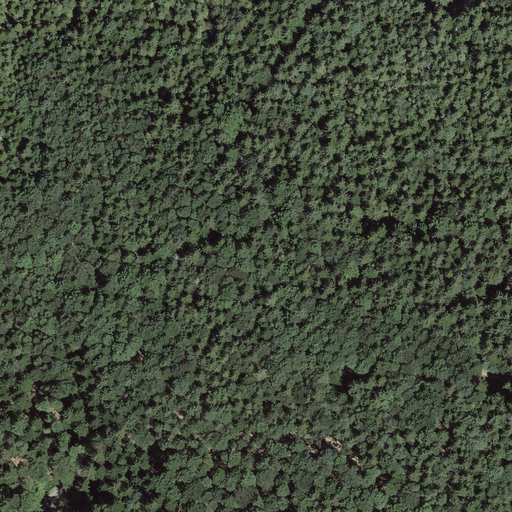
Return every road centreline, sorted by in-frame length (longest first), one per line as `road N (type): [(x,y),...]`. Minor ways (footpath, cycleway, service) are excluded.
road 1 (track): [(268,219),(417,225),(479,255),(511,282)]
road 2 (track): [(268,219),(235,137),(315,13),(334,0)]
road 3 (track): [(38,511),(87,445),(55,298)]
road 4 (track): [(55,298),(268,219)]
